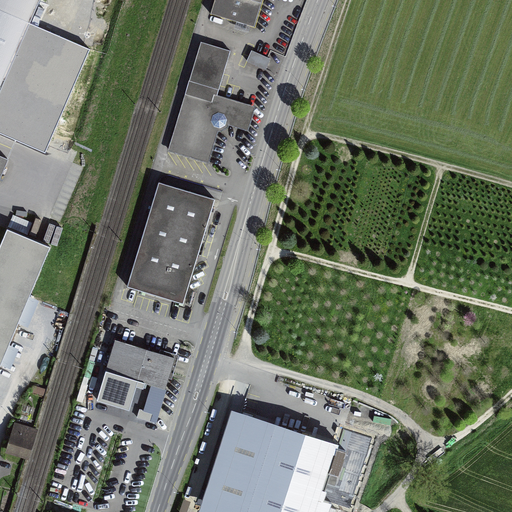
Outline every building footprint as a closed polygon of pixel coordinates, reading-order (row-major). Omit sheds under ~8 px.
[(0,0),(0,178),(8,159),(0,155),(0,91),(29,23),(39,0),(0,0)] [(214,0),(210,13),(254,27),(261,0),(214,0)] [(89,49),(29,23),(0,91),(0,133),(45,154),(89,49)] [(201,41),(189,81),(215,89),(218,90),(230,50),(201,41)] [(251,50),(247,61),(265,69),(270,59),(251,50)] [(253,108),(213,96),(215,89),(189,81),(169,149),(207,161),(217,127),(220,128),(225,125),(226,122),(247,128),(253,108)] [(158,181),(127,286),(183,303),(215,198),(158,181)] [(0,368),(50,248),(6,230),(0,244),(0,368)] [(120,380),(122,375),(165,388),(174,357),(115,339),(105,375),(120,380)] [(231,406),(199,509),(208,511),(327,511),(331,499),(323,496),(327,487),(323,485),(339,439),(231,406)] [(158,414),(143,410),(140,417),(156,422),(158,414)] [(16,425),(8,450),(21,454),(29,429),(16,425)]
